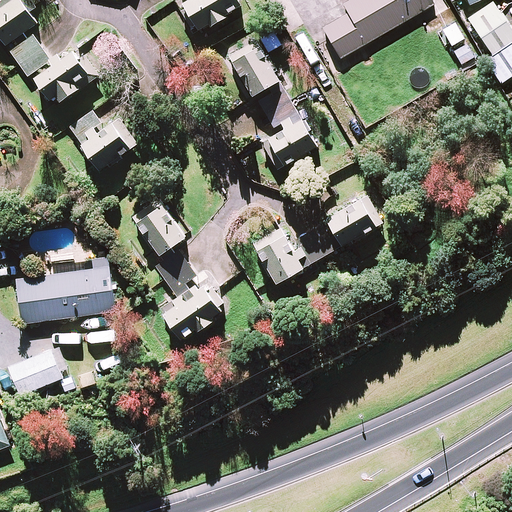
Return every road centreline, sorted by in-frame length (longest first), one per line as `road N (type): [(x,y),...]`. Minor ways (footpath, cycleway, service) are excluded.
road 1 (trunk): [(176,511),(288,474),(511,372)]
road 2 (unknown): [(73,0),(125,23),(202,122)]
road 3 (trunk): [(511,423),(363,511)]
